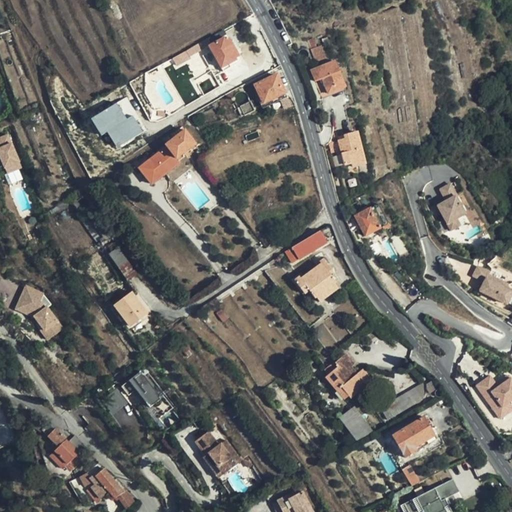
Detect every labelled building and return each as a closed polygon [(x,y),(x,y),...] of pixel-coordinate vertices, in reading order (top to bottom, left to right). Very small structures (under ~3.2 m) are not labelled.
[(417,13),(402,16),(405,33),(419,31),(417,13)] [(209,38),(199,43),(202,49),(205,47),(204,45),(211,42),(209,38)] [(209,46),(221,68),(229,64),(236,60),(235,58),(239,56),(230,39),(226,41),(225,38),(209,46)] [(199,43),(191,48),(194,53),(202,49),(199,43)] [(325,58),(321,46),(311,50),(315,61),(325,58)] [(345,86),(335,61),(311,71),(321,96),(345,86)] [(168,73),(177,67),(174,62),(165,67),(168,73)] [(229,64),(221,68),(224,72),(231,68),(229,64)] [(264,103),(285,93),(276,75),(254,86),(260,97),(264,103)] [(288,97),(285,93),(264,103),(260,97),(258,98),(264,110),(287,97),(288,97)] [(133,115),(127,118),(118,102),(91,117),(102,136),(108,132),(117,148),(143,133),(133,115)] [(247,103),(241,106),(240,106),(245,116),(255,111),(251,102),(247,103)] [(182,130),(179,127),(170,134),(172,138),(182,130)] [(193,145),(182,130),(172,138),(161,147),(162,149),(134,171),(147,188),(163,175),(158,169),(171,160),(173,162),(193,145)] [(352,169),(371,164),(364,131),(358,133),(344,136),(345,140),(338,142),(344,167),(351,165),(352,169)] [(9,134),(0,137),(0,154),(4,165),(8,173),(23,167),(9,134)] [(195,148),(193,145),(173,162),(175,164),(195,148)] [(171,160),(158,169),(163,175),(176,165),(175,164),(173,162),(171,160)] [(449,184),(440,189),(446,200),(442,202),(437,205),(447,223),(450,230),(459,225),(456,219),(465,214),(455,196),(456,195),(449,184)] [(355,218),(346,222),(351,232),(360,227),(365,236),(388,223),(378,204),(364,211),(362,207),(357,211),(358,214),(354,216),(355,218)] [(46,231),(43,223),(38,225),(41,233),(46,231)] [(327,242),(321,231),(286,252),(293,263),(327,242)] [(128,280),(138,273),(119,247),(110,253),(128,280)] [(336,282),(330,274),(333,272),(324,260),(321,263),(322,265),(303,278),(301,276),(296,280),(302,289),(306,286),(309,290),(315,298),(317,297),(335,283),(336,282)] [(475,267),(471,276),(485,282),(483,285),(480,291),(504,303),(507,304),(511,293),(511,290),(510,290),(506,284),(486,275),(487,272),(475,267)] [(383,270),(374,277),(382,288),(391,280),(383,270)] [(338,288),(335,283),(317,297),(320,301),(338,288)] [(26,285),(22,294),(40,301),(44,293),(26,285)] [(143,312),(128,291),(112,302),(127,324),(143,312)] [(40,301),(22,294),(21,298),(39,306),(43,311),(46,308),(42,302),(40,301)] [(39,306),(21,298),(16,309),(32,315),(34,319),(36,317),(40,323),(46,331),(51,328),(56,335),(65,328),(48,306),(46,308),(43,311),(39,306)] [(46,331),(40,323),(38,325),(49,340),(56,335),(51,328),(46,331)] [(371,379),(363,369),(357,374),(352,367),(355,365),(346,354),(335,363),(334,362),(325,370),(328,374),(325,377),(344,399),(348,395),(350,398),(366,384),(365,384),(371,379)] [(130,382),(123,388),(126,392),(130,397),(137,392),(147,403),(151,409),(157,405),(163,400),(142,373),(130,382)] [(498,386),(510,376),(508,374),(496,383),(498,386)] [(489,375),(476,385),(494,409),(501,403),(502,406),(509,400),(511,398),(511,379),(510,376),(498,386),(496,383),(489,375)] [(435,389),(432,382),(427,384),(427,391),(429,396),(432,394),(432,393),(432,392),(432,391),(433,391),(433,390),(434,389),(435,389)] [(380,407),(387,420),(423,400),(423,384),(380,407)] [(111,398),(120,391),(119,390),(103,403),(114,417),(131,404),(130,402),(121,410),(111,398)] [(511,409),(511,403),(509,400),(502,406),(501,403),(494,409),(501,418),(511,409)] [(373,434),(354,407),(339,418),(356,442),(373,434)] [(404,458),(416,452),(413,448),(435,435),(424,417),(391,436),(404,458)] [(210,432),(196,442),(203,451),(206,449),(225,475),(243,462),(227,441),(220,446),(210,432)] [(84,445),(75,434),(67,440),(77,451),(84,445)] [(413,448),(416,452),(437,439),(435,435),(413,448)] [(206,449),(203,451),(207,456),(204,459),(219,479),(224,476),(225,475),(206,449)] [(320,460),(328,454),(325,450),(317,455),(320,460)] [(59,467),(63,471),(81,456),(77,451),(59,467)] [(409,466),(401,471),(411,486),(419,482),(409,466)] [(114,497),(116,496),(123,489),(103,468),(93,477),(96,481),(94,484),(91,487),(101,499),(109,491),(114,497)] [(86,475),(81,478),(85,488),(91,485),(86,475)] [(224,476),(219,479),(223,485),(228,481),(224,476)] [(101,499),(91,487),(86,492),(97,505),(103,500),(101,499)] [(116,496),(126,506),(136,501),(124,488),(123,489),(116,496)] [(315,511),(303,491),(296,495),(294,491),(272,503),(277,511),(293,511),(296,511),(315,511)]
